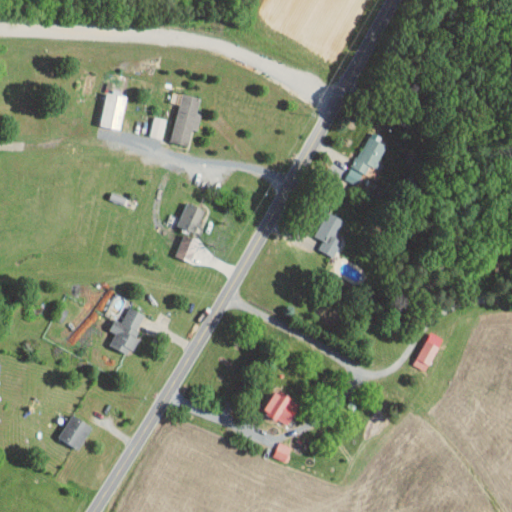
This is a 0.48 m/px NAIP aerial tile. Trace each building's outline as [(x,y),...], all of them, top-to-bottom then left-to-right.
[(116,86),(96,84),(92,119),(112,122),(116,86)] [(159,134),(178,139),(183,122),(188,123),(192,107),(187,106),(191,91),(171,86),(159,134)] [(139,129),(151,132),(155,112),(143,109),(139,129)] [(334,172),(345,179),(358,158),(363,161),(377,137),(360,127),(334,172)] [(197,202),(176,195),(167,220),(172,222),(163,250),(180,255),(197,202)] [(312,233),(308,242),(321,249),(338,214),(319,205),(307,231),(312,233)] [(138,308),(119,299),(111,315),(105,312),(99,323),(105,326),(99,338),(118,347),(138,308)] [(416,365),(433,332),(421,325),(403,358),(416,365)] [(280,398),(283,392),(266,384),(256,406),(280,418),(287,402),(280,398)] [(70,443),(83,418),(61,407),(48,431),(70,443)] [(281,440),(268,436),(263,450),(276,455),(281,440)]
